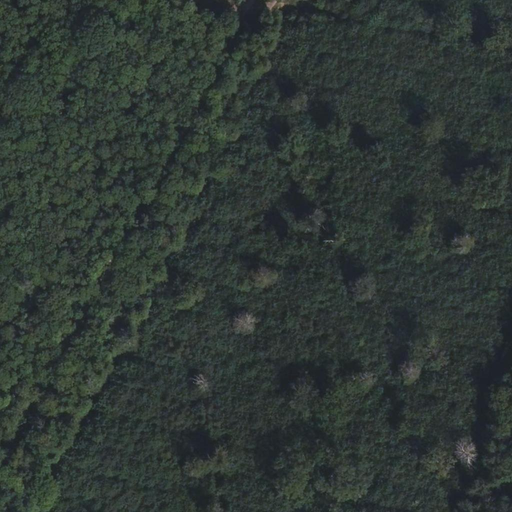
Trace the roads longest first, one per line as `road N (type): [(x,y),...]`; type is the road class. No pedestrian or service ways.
road 1 (track): [(0,511),(267,0)]
road 2 (track): [(243,0),(511,49)]
